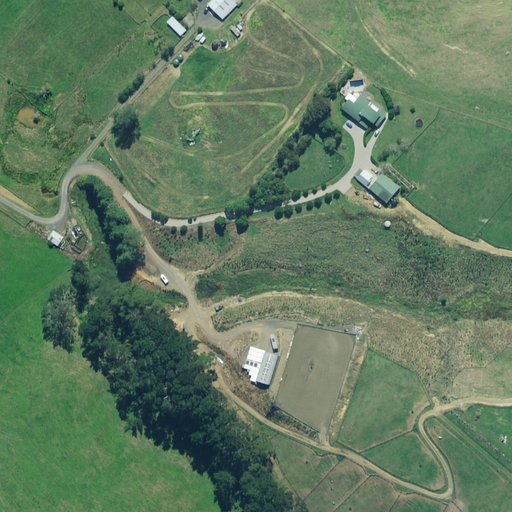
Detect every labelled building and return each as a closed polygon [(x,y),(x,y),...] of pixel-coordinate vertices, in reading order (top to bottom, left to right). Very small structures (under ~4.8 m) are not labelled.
[(214,0),(209,5),(223,19),(241,2),(239,0),(214,0)] [(187,31),(173,17),(167,23),(181,36),(187,31)] [(387,116),(362,95),(355,104),(350,100),(342,109),(367,129),(372,122),(378,127),(387,116)] [(365,172),(361,168),(354,177),(388,204),(401,188),(382,173),(378,179),(366,170),(365,172)] [(66,237),(54,229),(47,240),(59,248),(66,237)]
